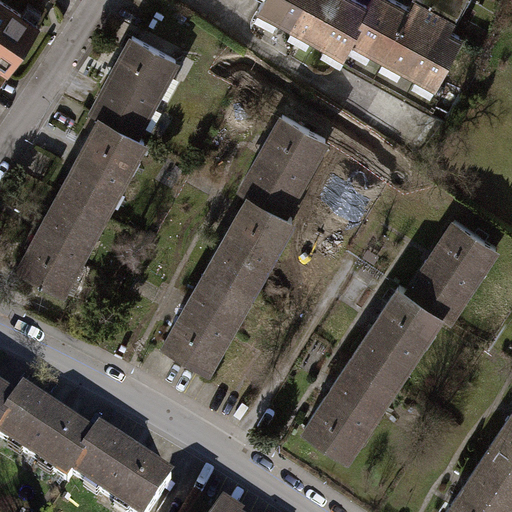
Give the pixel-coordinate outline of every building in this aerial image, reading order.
[(41,21),(1,0),(0,0),(0,65),(12,72),(41,21)] [(266,0),(258,15),(342,60),(351,42),(372,4),(365,0),(266,0)] [(373,0),(372,4),(351,42),(436,88),(464,35),(459,32),(411,6),(399,0),(373,0)] [(414,0),(411,6),(459,32),(475,0),(414,0)] [(17,272),(63,295),(185,58),(139,35),(17,272)] [(219,373),(333,137),(282,113),(167,348),(219,373)] [(501,257),(454,224),(407,294),(399,288),(302,431),(349,466),(445,322),(454,327),(501,257)] [(0,392),(0,435),(3,430),(78,476),(82,471),(148,511),(169,511),(189,481),(105,429),(101,436),(27,390),(19,404),(0,392)] [(511,464),(511,405),(485,446),(511,464)] [(500,511),(511,494),(511,464),(485,446),(441,511),(500,511)]
